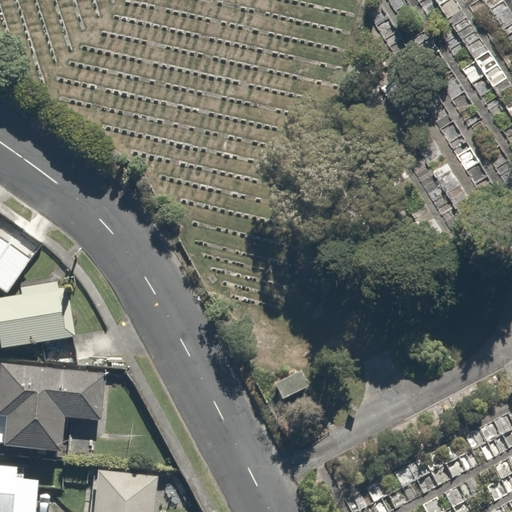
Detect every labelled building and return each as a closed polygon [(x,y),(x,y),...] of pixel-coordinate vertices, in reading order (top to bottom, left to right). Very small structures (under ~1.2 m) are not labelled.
[(0,289),(5,293),(31,257),(0,234),(0,289)] [(21,296),(0,300),(0,333),(4,351),(76,337),(64,277),(19,286),(21,296)] [(1,364),(0,382),(0,416),(10,417),(8,450),(65,455),(68,417),(102,420),(106,372),(1,364)] [(25,478),(25,467),(0,465),(0,511),(38,511),(41,479),(25,478)] [(159,511),(162,477),(100,473),(97,511),(159,511)]
